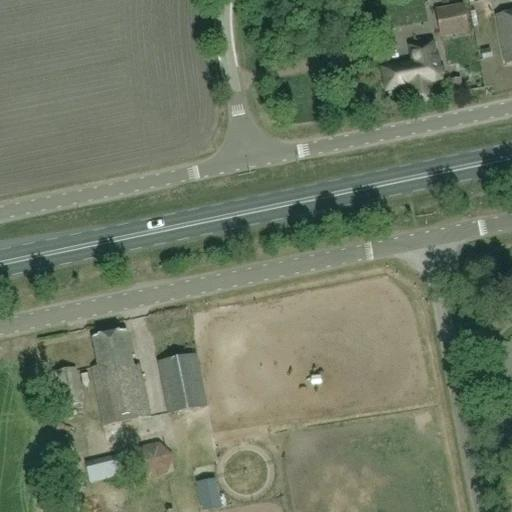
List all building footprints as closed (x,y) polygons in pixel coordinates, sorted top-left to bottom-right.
[(441,36),(468,29),(463,6),(436,12),(441,36)] [(505,65),(511,63),(511,11),(495,14),(505,65)] [(411,61),(380,68),(386,91),(404,87),(408,104),(437,98),(433,81),(442,79),(433,42),(408,48),(411,61)] [(452,93),(462,91),(460,77),(450,80),(452,93)] [(98,367),(92,368),(104,427),(150,417),(139,365),(133,366),(126,332),(92,339),(98,367)] [(196,355),(158,363),(169,414),(206,406),(196,355)] [(75,368),(53,372),(60,408),(82,404),(75,368)]
